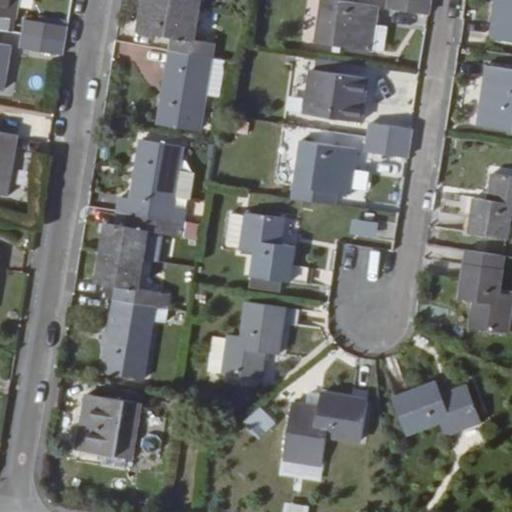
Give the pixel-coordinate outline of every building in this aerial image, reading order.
[(15,15),(17,0),(0,0),(0,28),(6,29),(8,14),(15,15)] [(192,37),(198,6),(162,0),(141,0),(137,28),(170,34),(168,48),(210,56),(212,41),(192,37)] [(373,24),(376,5),(346,0),(321,0),(315,41),(369,49),(373,24)] [(426,12),(427,0),(387,0),(387,7),(426,12)] [(511,0),(494,0),(489,38),(511,41),(511,0)] [(12,31),(15,15),(8,14),(6,29),(12,31)] [(62,39),(65,24),(25,17),(22,32),(62,39)] [(383,51),(386,26),(373,24),(369,49),(383,51)] [(60,52),(62,39),(22,32),(20,45),(60,52)] [(0,41),(0,87),(2,88),(10,43),(0,41)] [(197,130),(210,56),(168,48),(155,123),(197,130)] [(511,67),(485,64),(476,123),(511,128),(511,67)] [(366,75),(311,67),(304,112),(359,121),(366,75)] [(407,143),(409,128),(370,122),(368,137),(407,143)] [(16,133),(0,130),(0,191),(7,193),(16,133)] [(177,170),(181,144),(140,137),(128,212),(169,219),(183,222),(186,209),(171,206),(173,196),(177,170)] [(405,155),(407,143),(368,137),(366,150),(405,155)] [(301,139),(294,184),(349,192),(356,148),(301,139)] [(188,199),(192,173),(177,170),(173,196),(188,199)] [(473,192),(467,231),(505,237),(509,212),(511,212),(511,173),(490,170),(486,194),(473,192)] [(368,198),(369,172),(357,171),(356,198),(368,198)] [(125,227),(128,212),(111,209),(108,224),(125,227)] [(143,259),(148,230),(167,234),(169,219),(128,212),(125,227),(108,224),(105,223),(100,252),(143,259)] [(246,215),(231,213),(226,242),(242,244),(241,249),(254,251),(251,274),(289,281),(294,246),(282,244),(285,218),(247,212),(246,215)] [(498,289),(503,250),(465,245),(457,298),(471,301),(468,323),(506,329),(511,292),(498,289)] [(138,287),(143,259),(100,252),(95,280),(99,281),(115,284),(113,299),(154,306),(157,291),(138,287)] [(113,299),(115,284),(99,281),(97,296),(113,299)] [(142,379),(154,306),(113,299),(100,371),(142,379)] [(241,334),(227,333),(221,370),(260,376),(265,350),(277,352),(285,306),(247,300),(241,334)] [(436,378),(392,395),(407,431),(440,418),(446,432),(482,417),(468,380),(442,391),(436,378)] [(290,401),(284,439),(326,446),(328,432),(362,437),(368,398),(320,390),(317,405),(290,401)] [(131,457),(140,401),(88,391),(78,448),(104,452),(126,456),(131,457)] [(124,467),(126,456),(104,452),(102,464),(124,467)] [(287,502),(285,511),(309,511),(311,507),(287,502)]
